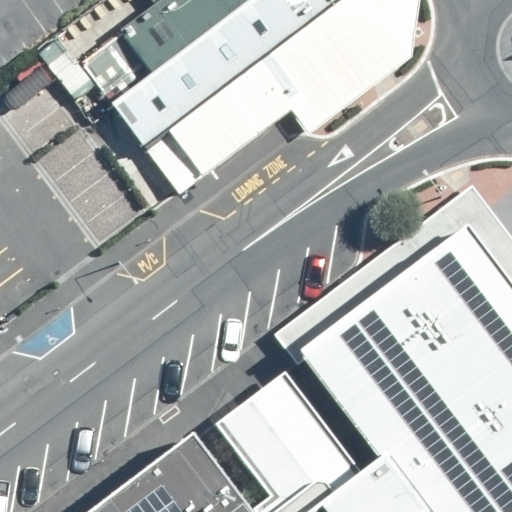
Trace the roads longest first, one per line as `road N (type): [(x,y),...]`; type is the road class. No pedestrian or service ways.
road 1 (unclassified): [(0,431),(318,192)]
road 2 (unclassified): [(318,192),(378,123),(460,62)]
road 3 (unclassified): [(494,113),(318,192)]
